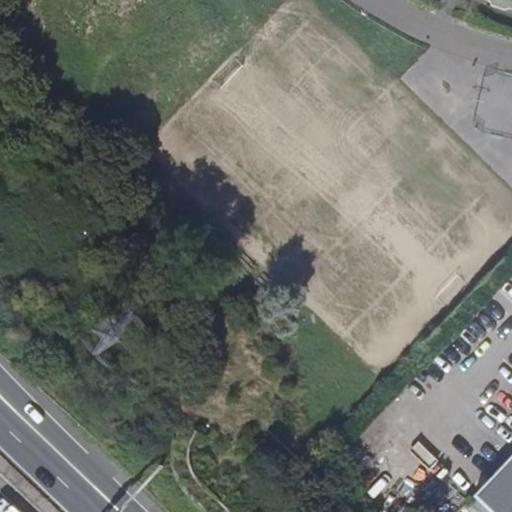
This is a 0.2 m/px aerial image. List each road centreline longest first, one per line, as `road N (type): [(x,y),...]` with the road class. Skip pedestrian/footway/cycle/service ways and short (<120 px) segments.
road 1 (trunk): [(134,511),(0,378)]
road 2 (trunk): [(104,511),(0,416)]
